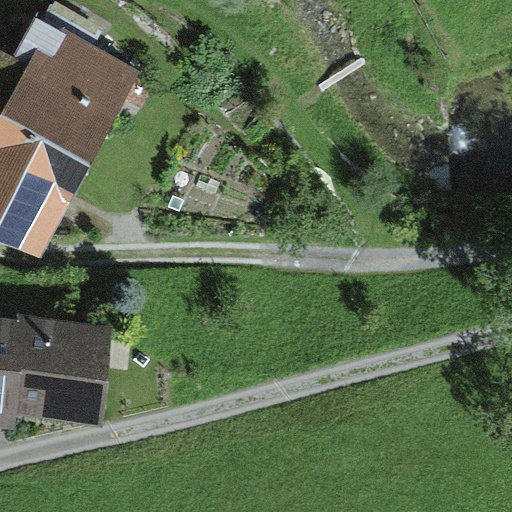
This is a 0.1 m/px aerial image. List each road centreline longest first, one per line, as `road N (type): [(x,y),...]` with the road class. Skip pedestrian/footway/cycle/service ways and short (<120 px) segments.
road 1 (track): [(0,457),(511,332)]
road 2 (track): [(0,250),(335,261),(511,256)]
